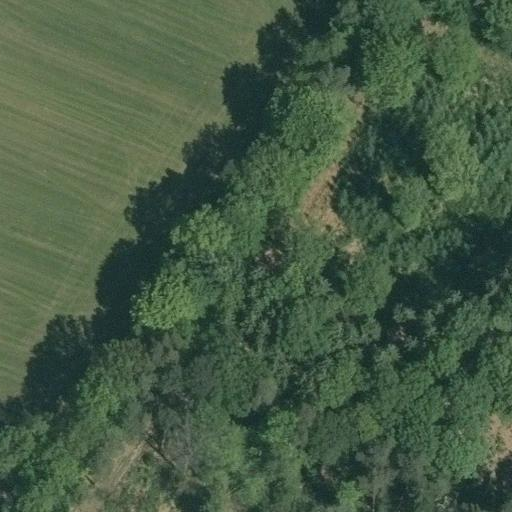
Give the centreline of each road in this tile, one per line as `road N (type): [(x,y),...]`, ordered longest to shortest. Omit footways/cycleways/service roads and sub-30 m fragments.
road 1 (track): [(82,511),(409,4),(511,64)]
road 2 (track): [(185,352),(462,511)]
